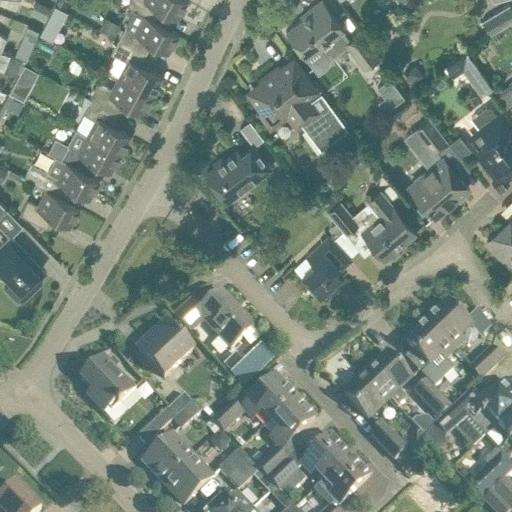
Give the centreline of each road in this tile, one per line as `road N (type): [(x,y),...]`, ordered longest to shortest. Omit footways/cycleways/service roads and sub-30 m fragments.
road 1 (residential): [(309,345),(445,260),(471,271),(511,328)]
road 2 (residential): [(147,176),(22,385)]
road 3 (residential): [(309,345),(147,176)]
road 4 (residential): [(367,511),(397,485),(286,364),(309,345)]
road 5 (residential): [(239,0),(147,176)]
road 6 (residential): [(141,511),(22,385)]
